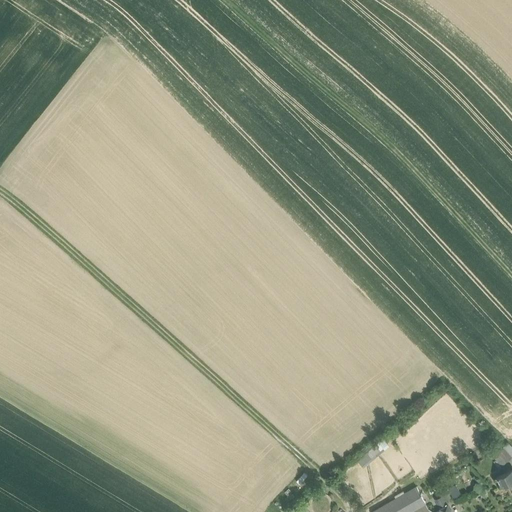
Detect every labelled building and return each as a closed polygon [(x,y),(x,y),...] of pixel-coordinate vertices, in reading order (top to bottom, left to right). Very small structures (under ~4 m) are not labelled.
[(384,437),(358,459),(365,467),(391,445),(384,437)] [(495,454),(502,466),(511,456),(511,446),(508,442),(495,454)] [(511,485),(511,469),(497,477),(501,487),(510,482),(511,485)] [(449,473),(441,478),(444,483),(452,479),(449,473)] [(457,483),(450,486),(455,497),(462,493),(457,483)] [(418,487),(373,511),(409,511),(416,508),(427,502),(418,487)] [(444,494),(448,503),(453,500),(447,489),(442,492),(444,494)] [(441,507),(448,503),(444,494),(436,498),(441,507)] [(434,511),(435,511),(429,507),(427,502),(416,508),(417,510),(416,511),(434,511)] [(443,511),(453,511),(448,503),(441,507),(441,509),(443,511)]
